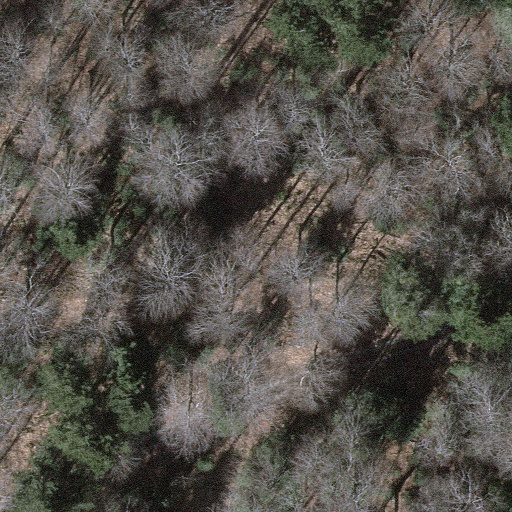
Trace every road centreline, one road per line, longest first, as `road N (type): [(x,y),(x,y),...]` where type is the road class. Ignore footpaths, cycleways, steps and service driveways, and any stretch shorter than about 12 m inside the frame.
road 1 (track): [(511,318),(386,353),(16,511)]
road 2 (track): [(0,316),(368,284),(511,294)]
